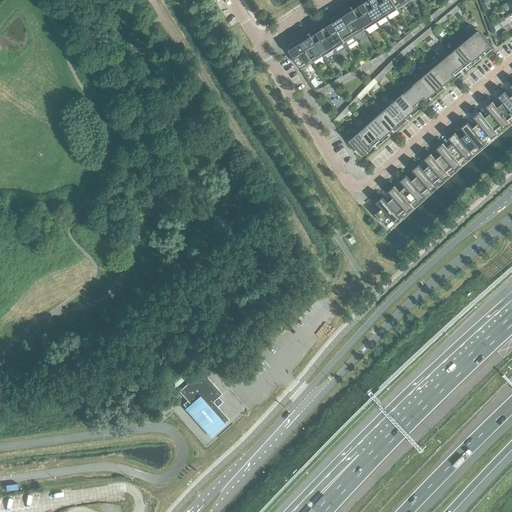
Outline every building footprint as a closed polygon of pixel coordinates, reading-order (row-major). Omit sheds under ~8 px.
[(351,6),(366,29),(376,23),(362,0),(352,7),(352,6),(351,6)] [(387,16),(376,0),(363,0),(362,0),(376,23),(387,16)] [(376,0),(387,16),(398,9),(391,0),(376,0)] [(408,3),(406,0),(391,0),(398,9),(408,3)] [(351,6),(341,13),(355,36),(366,29),(351,6)] [(456,12),(453,8),(448,13),(451,17),(456,12)] [(341,13),(330,20),(345,43),(355,36),(341,13)] [(444,16),(439,21),(442,24),(447,20),(444,16)] [(330,21),(320,27),(334,49),(345,43),(330,20),(330,21)] [(435,23),(429,28),(433,32),(438,27),(435,23)] [(334,49),(320,27),(310,33),(309,33),(324,56),(334,49)] [(476,28),(467,36),(482,54),(491,46),(476,28)] [(426,31),(420,36),(424,39),(429,35),(426,31)] [(324,56),(309,33),(299,40),(313,63),(324,56)] [(482,54),(467,36),(458,43),(473,61),(482,54)] [(417,38),(411,43),(414,47),(420,42),(417,38)] [(299,40),(287,47),(302,70),(313,63),(299,40)] [(473,61),(458,43),(449,51),(464,69),(473,61)] [(411,50),(408,46),(402,50),(405,54),(411,50)] [(449,51),(439,58),(455,77),(464,69),(449,51)] [(402,58),(399,54),(393,59),(397,63),(402,58)] [(439,58),(430,66),(446,84),(455,77),(439,58)] [(388,65),(383,70),(386,74),(391,69),(388,65)] [(446,84),(430,66),(421,73),(436,92),(446,84)] [(383,77),(379,73),(374,78),(378,82),(383,77)] [(436,92),(421,73),(412,81),(427,99),(436,92)] [(375,85),(371,81),(366,87),(370,90),(375,85)] [(412,81),(401,91),(417,108),(415,105),(425,97),(427,100),(427,99),(412,81)] [(363,90),(358,95),(361,99),(366,94),(363,90)] [(417,108),(401,91),(392,98),(408,116),(417,108)] [(511,99),(510,97),(505,91),(499,96),(504,102),(498,107),(499,108),(508,120),(511,116),(511,99)] [(392,98),(383,106),(399,124),(408,116),(392,98)] [(354,99),(349,104),(353,108),(358,102),(354,99)] [(499,108),(498,107),(493,101),(486,106),(492,113),(485,118),(496,130),(502,125),(504,128),(510,123),(508,120),(499,108)] [(383,106),(381,108),(375,114),(390,132),(399,124),(383,106)] [(350,111),(347,108),(346,107),(341,113),(345,116),(350,111)] [(496,130),(485,118),(480,111),(474,117),(479,123),(473,128),(483,140),(489,135),(492,138),(498,133),(496,130)] [(390,132),(375,114),(366,122),(381,140),(390,132)] [(342,119),(339,115),(334,120),(337,125),(342,119)] [(381,140),(366,122),(357,130),(373,147),(381,140)] [(483,140),(473,128),(468,122),(462,127),(467,133),(461,138),(471,151),(477,145),(480,148),(486,143),(483,140)] [(373,147),(357,130),(346,139),(354,152),(357,149),(363,156),(373,147)] [(471,151),(461,138),(456,132),(449,138),(455,144),(449,149),(459,161),(465,156),(468,159),(474,154),(471,151)] [(459,161),(449,149),(443,143),(437,148),(442,154),(436,159),(447,172),(453,166),(456,169),(462,164),(459,161)] [(430,165),(424,170),(435,182),(441,177),(443,180),(449,175),(447,172),(436,159),(431,153),(425,159),(430,165)] [(435,182),(424,170),(419,164),(413,170),(418,176),(412,181),(423,193),(429,187),(431,190),(438,185),(435,182)] [(423,193),(412,181),(407,175),(401,180),(406,186),(400,192),(411,203),(417,198),(420,201),(426,196),(423,193)] [(394,197),(388,202),(399,214),(405,209),(408,212),(414,207),(400,192),(395,186),(389,191),(394,197)] [(399,214),(388,202),(383,197),(377,202),(382,208),(376,213),(375,214),(387,226),(387,225),(393,220),(396,223),(402,217),(399,214)] [(511,256),(497,268),(500,272),(511,262),(511,256)] [(184,346),(180,351),(185,357),(190,351),(184,346)] [(191,371),(185,364),(182,367),(188,374),(191,371)] [(170,393),(189,376),(181,368),(163,385),(170,393)] [(187,401),(182,405),(211,437),(230,420),(217,406),(222,402),(218,398),(222,394),(202,371),(179,392),(187,401)]
